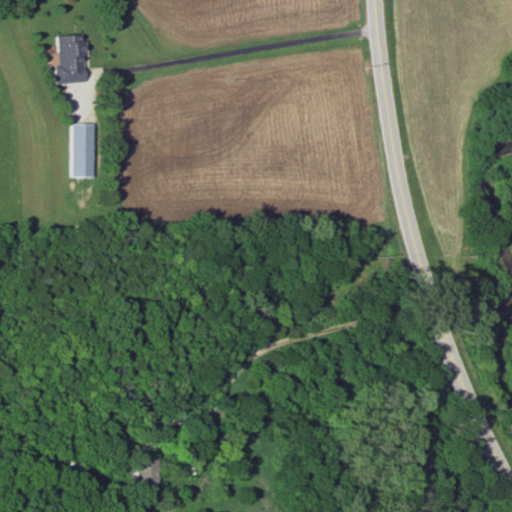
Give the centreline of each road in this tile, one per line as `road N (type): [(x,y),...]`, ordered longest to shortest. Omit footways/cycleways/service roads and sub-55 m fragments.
road 1 (residential): [(511,487),(466,406),(408,240),(367,0)]
road 2 (residential): [(429,304),(284,336),(237,361),(205,404),(187,494),(168,511)]
